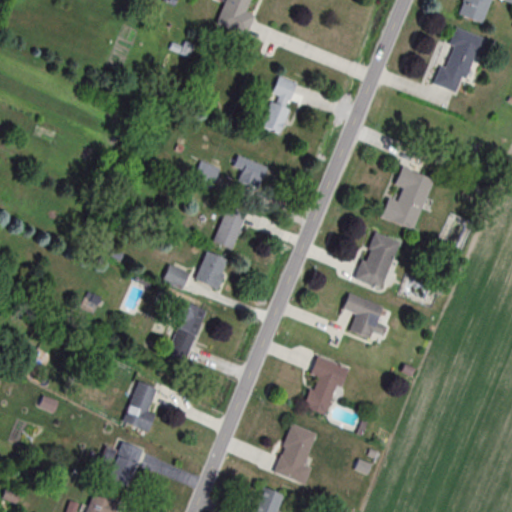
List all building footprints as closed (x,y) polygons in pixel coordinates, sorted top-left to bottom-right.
[(259,0),(224,0),(216,26),(247,36),(259,0)] [(511,0),(462,0),(458,16),(483,23),(489,0),(499,0),(511,3),(511,0)] [(482,38),(455,28),(434,85),(461,95),(482,38)] [(279,134),(297,83),(277,76),(259,127),(279,134)] [(236,169),(232,180),(259,189),(266,167),(235,156),(231,167),(236,169)] [(190,181),(210,189),(219,170),(199,161),(190,181)] [(433,179),(401,167),(394,186),(401,189),(396,201),(387,198),(380,218),(413,231),(433,179)] [(230,250),(246,215),(227,206),(211,241),(230,250)] [(398,241),(372,233),(355,280),(381,289),(398,241)] [(216,290),(228,261),(205,251),(193,280),(216,290)] [(176,284),(183,273),(170,266),(163,278),(176,284)] [(347,295),(342,310),(355,314),(349,331),(381,342),(392,310),(347,295)] [(205,311),(185,303),(165,352),(185,360),(205,311)] [(345,367),(317,356),(309,376),(315,378),(303,407),(327,416),(345,367)] [(120,421),(146,432),(154,414),(147,410),(156,390),(138,382),(120,421)] [(305,465),(316,433),(290,424),(273,474),(305,485),(311,467),(305,465)] [(143,451),(121,440),(103,475),(125,486),(143,451)]
